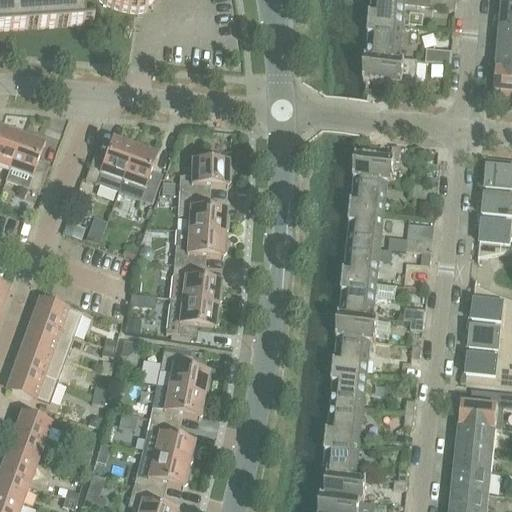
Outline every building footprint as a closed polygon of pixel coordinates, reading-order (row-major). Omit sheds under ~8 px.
[(0,0),(0,32),(92,27),(92,25),(83,26),(81,0),(0,0)] [(93,0),(94,0),(98,3),(101,5),(105,7),(109,9),(113,11),(117,12),(121,13),(125,14),(130,15),(134,15),(135,15),(136,15),(139,15),(142,15),(146,14),(148,13),(151,12),(153,10),(155,8),(157,6),(158,4),(159,1),(160,0),(93,0)] [(402,29),(405,0),(372,0),(371,16),(370,15),(369,26),(402,29)] [(431,0),(430,12),(455,14),(456,0),(443,0),(444,1),(437,0),(431,0)] [(511,0),(503,0),(502,9),(511,9),(511,0)] [(511,9),(502,9),(501,30),(511,31),(511,9)] [(366,59),(365,61),(399,64),(399,63),(402,29),(369,26),(368,37),(369,37),(367,59),(366,59)] [(499,52),(511,53),(511,31),(501,30),(499,52)] [(426,52),(425,65),(450,67),(451,54),(426,52)] [(511,53),(499,52),(497,74),(511,75),(511,53)] [(403,64),(399,63),(399,64),(365,61),(363,84),(365,84),(365,83),(371,84),(371,85),(384,86),(385,85),(398,86),(397,97),(414,99),(415,86),(417,64),(403,63),(403,64)] [(511,75),(497,74),(495,96),(511,97),(511,75)] [(0,170),(9,174),(21,139),(19,138),(17,135),(6,130),(2,132),(0,131),(0,170)] [(24,140),(21,139),(9,174),(5,185),(38,197),(47,171),(36,167),(43,148),(44,149),(44,147),(41,146),(39,142),(27,138),(24,140)] [(118,196),(134,150),(132,149),(130,146),(119,141),(115,143),(111,142),(111,143),(112,143),(105,162),(94,158),(84,184),(118,196)] [(137,151),(134,150),(118,196),(151,208),(160,183),(149,178),(156,159),(157,160),(157,159),(154,157),(152,153),(140,149),(137,151)] [(356,157),(354,180),(387,184),(391,185),(392,186),(395,163),(399,163),(401,151),(392,150),(390,161),(377,160),(377,159),(364,157),(364,158),(357,158),(357,157),(356,157)] [(179,180),(178,199),(209,201),(210,189),(226,189),(226,190),(227,190),(227,186),(230,184),(231,171),(228,168),(228,164),(227,164),(227,165),(211,165),(208,162),(196,161),(193,164),(193,163),(191,163),(191,178),(179,180)] [(485,191),(511,194),(511,165),(488,163),(485,191)] [(351,204),(350,215),(384,218),(387,184),(354,180),(353,181),(355,181),(352,204),(351,204)] [(174,186),(162,186),(161,197),(174,197),(174,186)] [(413,188),(412,201),(437,203),(438,190),(413,188)] [(511,194),(485,191),(483,219),(511,221),(511,194)] [(209,201),(178,199),(177,219),(189,222),(188,234),(188,235),(225,237),(225,235),(228,232),(229,220),(226,217),(226,213),(225,213),(225,214),(209,213),(209,201)] [(347,249),(380,253),(384,218),(350,215),(349,225),(350,225),(347,249)] [(511,221),(483,219),(479,261),(511,254),(511,221)] [(175,249),(173,268),(200,270),(204,271),(206,259),(222,261),(222,262),(223,262),(223,257),(226,255),(227,243),(224,240),(225,237),(188,235),(188,234),(176,233),(175,249)] [(422,257),(431,258),(432,245),(407,243),(406,255),(422,257)] [(344,273),(343,284),(376,287),(380,253),(347,249),(345,273),(344,273)] [(431,258),(422,257),(421,269),(430,270),(431,258)] [(204,271),(200,270),(173,268),(171,288),(169,303),(181,304),(218,308),(218,306),(221,304),(223,291),(220,288),(221,284),(219,284),(219,285),(203,283),(204,271)] [(397,290),(376,287),(343,284),(341,294),(343,295),(340,317),(339,317),(339,318),(373,322),(373,321),(375,300),(396,303),(397,290)] [(0,314),(1,315),(10,291),(0,287),(0,314)] [(471,332),(511,336),(511,305),(476,290),(471,332)] [(29,325),(74,341),(82,317),(38,301),(29,325)] [(196,342),(198,330),(214,332),(213,333),(215,333),(215,329),(218,326),(220,314),(217,311),(218,308),(181,304),(169,303),(165,338),(196,342)] [(415,325),(424,326),(425,313),(416,313),(415,325)] [(339,318),(337,340),(371,343),(370,344),(374,345),(376,345),(376,342),(387,343),(389,325),(378,324),(378,321),(377,321),(377,322),(373,321),(373,322),(339,318)] [(411,324),(410,333),(423,335),(424,326),(415,325),(411,324)] [(21,347),(65,363),(74,341),(29,325),(21,347)] [(511,336),(471,332),(468,360),(511,364),(511,336)] [(371,343),(337,340),(337,341),(338,341),(335,364),(334,364),(333,374),(367,378),(370,344),(371,343)] [(103,351),(115,354),(116,345),(105,343),(103,351)] [(13,370),(19,372),(57,386),(65,363),(21,347),(13,370)] [(420,363),(421,351),(397,348),(396,361),(420,363)] [(113,362),(115,354),(103,351),(101,359),(113,362)] [(156,389),(168,392),(204,399),(204,396),(208,394),(210,382),(208,379),(208,375),(207,374),(207,375),(191,372),(193,360),(163,355),(159,375),(156,389)] [(511,364),(468,360),(465,388),(511,392),(511,364)] [(57,386),(19,372),(13,370),(4,393),(48,409),(57,386)] [(333,385),(331,409),(363,413),(367,378),(333,374),(332,385),(333,385)] [(153,404),(149,423),(176,429),(180,430),(182,418),(198,422),(198,423),(199,423),(200,419),(203,417),(206,404),(203,401),(204,399),(168,392),(156,389),(153,404)] [(95,391),(93,399),(105,402),(106,393),(95,391)] [(460,429),(496,433),(502,434),(504,413),(511,413),(511,398),(472,395),(471,408),(462,407),(460,429)] [(105,402),(93,399),(91,407),(103,410),(105,402)] [(405,417),(414,418),(415,405),(407,404),(405,417)] [(327,433),(326,444),(360,447),(363,413),(331,409),(328,433),(327,433)] [(13,437),(16,438),(44,448),(52,427),(50,426),(50,427),(22,416),(21,415),(13,437)] [(405,417),(404,430),(413,431),(414,418),(405,417)] [(156,447),(153,460),(189,469),(189,466),(193,464),(195,452),(193,449),(194,445),(193,444),(193,445),(177,442),(180,430),(149,423),(145,443),(156,447)] [(493,455),(496,433),(460,429),(458,451),(493,455)] [(13,437),(5,457),(36,469),(44,448),(16,438),(13,437)] [(326,454),(323,478),(356,482),(356,481),(360,447),(326,444),(325,454),(326,454)] [(458,451),(455,473),(491,476),(493,455),(458,451)] [(77,460),(89,464),(91,456),(79,452),(77,460)] [(0,478),(29,489),(36,469),(5,457),(0,472),(0,478)] [(89,464),(77,460),(75,469),(86,472),(89,464)] [(138,471),(132,490),(163,499),(166,487),(182,491),(181,492),(183,492),(184,488),(187,486),(190,474),(188,471),(189,469),(153,460),(150,472),(138,471)] [(400,472),(398,485),(407,486),(408,473),(400,472)] [(455,473),(453,495),(489,498),(491,476),(455,473)] [(0,478),(0,501),(22,509),(29,489),(0,478)] [(365,482),(356,481),(356,482),(323,478),(322,479),(320,481),(319,482),(318,484),(317,486),(317,488),(317,490),(317,492),(317,494),(318,496),(319,498),(320,499),(321,501),(321,500),(359,504),(359,505),(363,505),(363,506),(364,506),(366,481),(365,481),(365,482)] [(394,484),(393,493),(406,495),(407,486),(398,485),(394,484)] [(163,499),(132,490),(127,509),(132,511),(166,511),(160,510),(163,499)] [(64,502),(76,505),(78,497),(67,494),(64,502)] [(453,495),(451,511),(487,511),(489,498),(453,495)] [(321,501),(319,511),(357,511),(359,505),(359,504),(321,500),(321,501)] [(0,511),(20,511),(22,509),(0,501),(0,511)] [(68,511),(73,511),(76,505),(64,502),(62,510),(68,511)]
